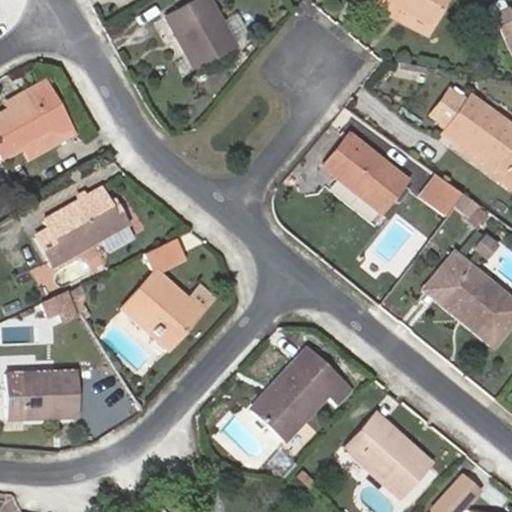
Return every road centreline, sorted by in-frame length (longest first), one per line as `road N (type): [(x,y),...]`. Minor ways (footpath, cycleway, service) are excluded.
road 1 (residential): [(0,472),(62,476),(136,450),(300,270)]
road 2 (residential): [(511,436),(300,270)]
road 3 (residential): [(234,208),(134,113),(72,13)]
road 4 (residential): [(234,208),(318,107),(323,76),(311,51)]
